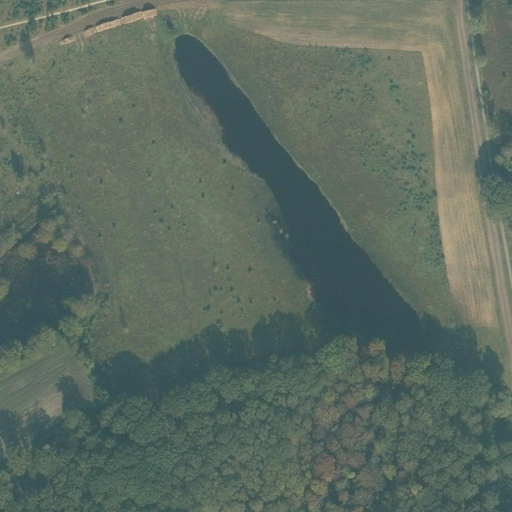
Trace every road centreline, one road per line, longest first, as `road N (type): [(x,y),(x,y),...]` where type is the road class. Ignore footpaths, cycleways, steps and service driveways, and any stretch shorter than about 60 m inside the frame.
road 1 (track): [(455,0),(511,339)]
road 2 (track): [(0,61),(150,0)]
